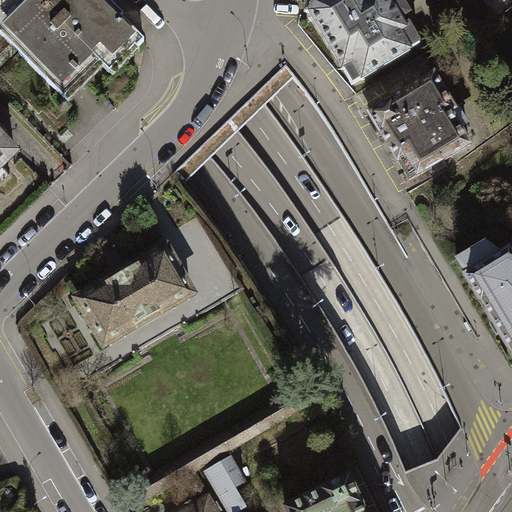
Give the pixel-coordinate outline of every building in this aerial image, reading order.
[(83,82),(101,65),(38,0),(0,0),(0,33),(55,91),(74,73),(83,82)] [(38,0),(101,65),(117,49),(125,58),(136,48),(137,49),(145,42),(121,18),(123,16),(107,0),(38,0)] [(410,53),(410,51),(421,45),(409,26),(404,28),(400,21),(387,0),(320,0),(314,4),(308,3),(305,13),(311,15),(352,85),(361,80),(362,80),(410,53)] [(399,0),(387,0),(400,21),(409,16),(399,0)] [(382,135),(390,149),(451,114),(455,111),(435,76),(393,100),(393,99),(368,113),(381,135),(382,135)] [(470,146),(451,114),(390,149),(398,162),(399,162),(410,181),(470,146)] [(0,187),(11,176),(1,166),(15,153),(0,137),(0,187)] [(485,244),(457,260),(467,276),(465,277),(511,355),(511,253),(509,251),(501,256),(485,244)] [(79,300),(87,313),(81,317),(90,334),(97,330),(105,343),(192,293),(166,249),(130,270),(128,266),(113,275),(115,279),(79,300)] [(297,384),(281,393),(285,399),(293,413),(309,404),(297,384)] [(148,471),(132,481),(143,500),(184,476),(196,498),(208,491),(196,470),(293,413),(285,399),(151,477),(148,471)] [(230,458),(207,471),(230,511),(238,511),(246,508),(235,488),(245,483),(230,458)] [(365,511),(359,497),(362,495),(357,483),(353,485),(349,476),(320,490),(321,492),(285,509),(286,511),(365,511)] [(196,498),(171,511),(223,511),(210,489),(208,491),(196,498)]
